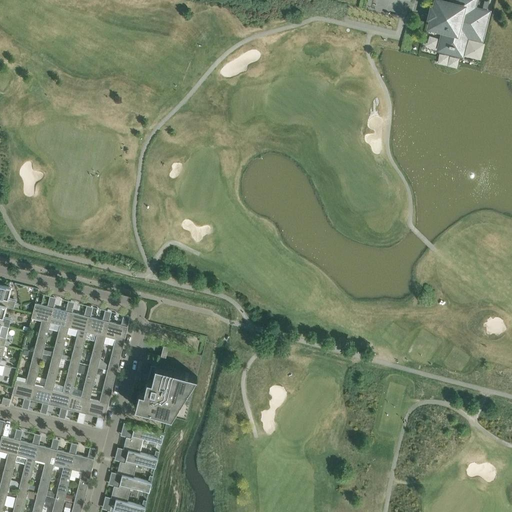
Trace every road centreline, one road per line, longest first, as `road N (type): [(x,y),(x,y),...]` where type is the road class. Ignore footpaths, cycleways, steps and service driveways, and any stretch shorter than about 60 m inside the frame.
road 1 (residential): [(111,442),(141,307),(0,273)]
road 2 (track): [(511,397),(251,327)]
road 3 (track): [(384,511),(416,405),(449,405),(511,445)]
